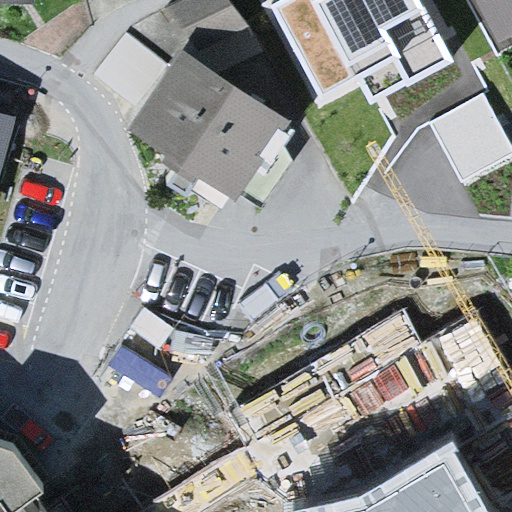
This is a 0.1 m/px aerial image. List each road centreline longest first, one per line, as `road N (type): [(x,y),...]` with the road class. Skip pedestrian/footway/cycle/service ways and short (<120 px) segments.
road 1 (residential): [(107,220),(224,255),(310,257),(399,227),(511,237)]
road 2 (residential): [(107,220),(113,139),(74,82),(0,60)]
road 3 (residential): [(23,404),(79,310),(107,220)]
road 4 (residential): [(108,511),(23,404)]
